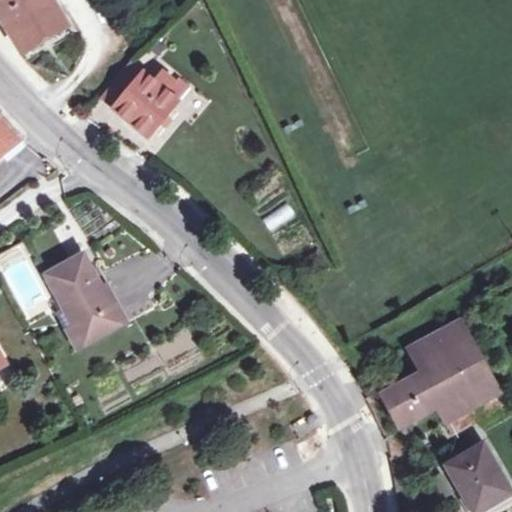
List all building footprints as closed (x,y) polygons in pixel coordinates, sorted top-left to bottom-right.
[(0,0),(0,19),(23,56),(66,30),(49,0),(0,0)] [(152,65),(145,74),(169,94),(176,86),(152,65)] [(169,94),(145,74),(144,73),(143,75),(139,72),(137,76),(128,69),(104,99),(150,138),(180,102),(169,94)] [(0,153),(20,139),(0,117),(0,153)] [(264,220),(271,230),(295,215),(288,204),(264,220)] [(316,249),(304,257),(312,272),(326,266),(316,249)] [(126,322),(105,286),(100,288),(83,259),(47,279),(62,305),(56,308),(80,349),(126,322)] [(470,388),(440,405),(449,421),(497,394),(492,385),(458,323),(410,350),(418,365),(422,373),(452,356),(470,388)] [(401,426),(440,405),(470,388),(452,356),(422,373),(418,365),(401,375),(406,382),(383,395),(401,426)] [(498,382),(492,385),(497,394),(502,390),(498,382)] [(447,467),(473,511),(478,511),(510,495),(483,447),(447,467)]
